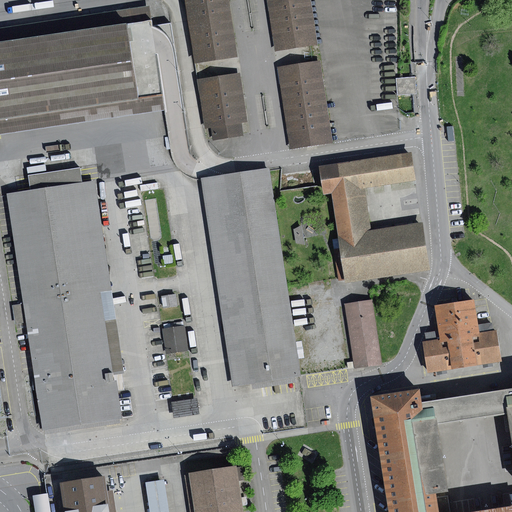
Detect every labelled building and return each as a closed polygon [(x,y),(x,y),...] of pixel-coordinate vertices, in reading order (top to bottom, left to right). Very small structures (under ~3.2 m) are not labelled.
[(185,0),(194,63),(237,57),(228,0),(185,0)] [(313,0),(267,0),(277,54),(320,48),(313,0)] [(152,21),(130,24),(141,96),(162,93),(179,90),(171,41),(164,32),(153,27),(152,21)] [(130,24),(0,44),(0,118),(141,96),(130,24)] [(321,64),(279,71),(291,151),(334,144),(321,64)] [(240,73),(197,79),(204,129),(211,128),(213,140),(243,136),(241,122),(247,121),(240,73)] [(415,77),(396,78),(397,96),(416,94),(415,77)] [(141,96),(0,118),(0,134),(164,109),(162,93),(141,96)] [(366,188),(417,180),(413,153),(319,167),(323,194),(332,193),(340,248),(345,280),(346,283),(431,270),(424,224),(372,231),(366,188)] [(28,175),(31,191),(83,183),(80,167),(28,175)] [(269,170),(201,179),(232,387),(300,376),(299,368),(289,306),(269,170)] [(31,191),(6,194),(7,196),(22,295),(26,323),(33,368),(42,431),(122,419),(122,418),(119,393),(116,375),(124,374),(95,181),(83,183),(31,191)] [(161,235),(160,221),(151,221),(152,236),(161,235)] [(302,225),(294,229),(296,243),(305,245),(302,225)] [(345,280),(340,248),(333,249),(338,281),(345,280)] [(175,293),(161,295),(164,308),(178,306),(175,293)] [(341,298),(289,306),(299,368),(351,360),(341,298)] [(373,300),(345,304),(355,368),(355,370),(382,366),(373,300)] [(474,300),(435,306),(441,339),(423,342),(428,373),(502,362),(497,331),(480,334),(474,300)] [(480,325),(482,332),(494,330),(493,323),(480,325)] [(185,326),(163,330),(167,355),(189,351),(185,326)] [(420,389),(373,396),(381,447),(390,511),(511,511),(511,412),(507,413),(511,444),(511,506),(475,511),(439,511),(437,494),(449,492),(438,424),(426,426),(422,403),(420,389)] [(511,389),(422,403),(426,426),(438,424),(507,413),(511,412),(511,389)] [(197,399),(171,403),(174,419),(199,415),(197,399)] [(244,511),(239,465),(188,472),(193,511),(244,511)] [(111,511),(106,476),(60,483),(64,511),(111,511)] [(146,482),(150,511),(169,511),(165,480),(146,482)] [(33,496),(35,511),(47,511),(45,494),(33,496)]
